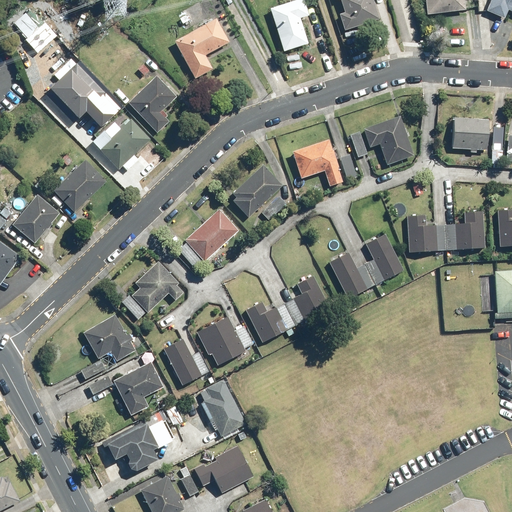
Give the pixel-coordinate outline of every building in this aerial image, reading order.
[(305,0),(298,0),(272,9),(286,51),(310,44),(302,19),(311,16),(305,0)] [(382,19),(376,0),(340,0),(340,1),(342,0),(344,0),(348,13),(342,15),(347,30),(382,19)] [(465,0),(429,0),(431,14),(467,11),(465,0)] [(511,0),(493,0),(489,11),(508,20),(511,10),(511,0)] [(219,19),(178,41),(198,79),(215,69),(208,56),(232,42),(219,19)] [(80,64),(54,89),(81,118),(92,107),(107,124),(126,107),(111,91),(108,94),(80,64)] [(161,76),(132,105),(160,134),(171,123),(167,119),(171,115),(165,109),(180,96),(161,76)] [(402,114),(366,128),(373,148),(381,145),(388,164),(417,154),(402,114)] [(491,120),(455,118),(453,148),(489,150),(491,120)] [(116,123),(96,142),(122,170),(125,167),(130,172),(141,162),(136,157),(154,140),(134,119),(122,130),(116,123)] [(504,162),(505,129),(495,128),(493,162),(504,162)] [(362,132),(352,136),(360,157),(369,154),(362,132)] [(331,138),(294,151),(303,178),(326,170),(332,187),(346,182),(331,138)] [(352,154),(342,157),(348,179),(359,176),(352,154)] [(79,212),(108,181),(86,161),(57,192),(79,212)] [(239,196),(236,201),(252,216),(284,184),(265,165),(237,194),(239,196)] [(37,243),(61,215),(41,197),(16,226),(37,243)] [(288,204),(281,197),(264,213),(271,220),(288,204)] [(0,227),(2,229),(8,220),(14,211),(7,205),(0,215),(0,214),(0,227)] [(223,209),(188,241),(206,261),(241,229),(223,209)] [(447,224),(449,250),(487,247),(484,210),(465,212),(466,223),(447,224)] [(511,246),(511,210),(500,211),(502,247),(511,246)] [(449,250),(447,224),(426,226),(425,215),(409,216),(412,253),(449,250)] [(366,264),(377,285),(405,271),(387,235),(367,245),(375,260),(366,264)] [(0,291),(24,259),(0,240),(0,291)] [(203,259),(188,243),(179,251),(194,267),(203,259)] [(377,285),(366,264),(359,268),(351,253),(332,263),(350,299),(377,285)] [(136,283),(140,288),(124,302),(139,319),(148,310),(150,312),(171,292),(178,299),(185,292),(179,286),(181,284),(159,261),(136,283)] [(511,270),(497,271),(500,312),(511,311),(511,270)] [(287,303),(298,325),(331,309),(315,277),(297,286),(302,295),(287,303)] [(298,325),(287,303),(269,312),(265,303),(246,312),(263,344),(298,325)] [(118,314),(85,331),(101,359),(113,352),(118,362),(139,350),(118,314)] [(230,316),(199,332),(210,354),(213,353),(219,365),(256,346),(245,326),(237,330),(230,316)] [(190,350),(184,339),(165,348),(184,384),(211,371),(198,346),(190,350)] [(88,380),(107,371),(102,360),(83,369),(88,380)] [(147,397),(167,386),(154,361),(116,381),(133,414),(151,405),(147,397)] [(94,394),(114,384),(111,376),(91,385),(94,394)] [(224,380),(201,392),(205,401),(201,403),(212,423),(214,422),(222,437),(248,424),(224,380)] [(177,406),(168,412),(176,426),(186,420),(177,406)] [(148,420),(104,442),(108,450),(111,448),(117,459),(128,453),(132,460),(130,461),(135,472),(161,458),(156,449),(176,439),(165,418),(151,425),(148,420)] [(239,445),(195,468),(204,485),(215,479),(223,494),(256,476),(239,445)] [(9,473),(0,477),(0,511),(23,500),(9,473)] [(192,474),(183,479),(192,496),(201,491),(192,474)] [(171,476),(143,490),(153,511),(182,511),(188,509),(171,476)] [(274,511),(268,499),(244,511),(274,511)]
